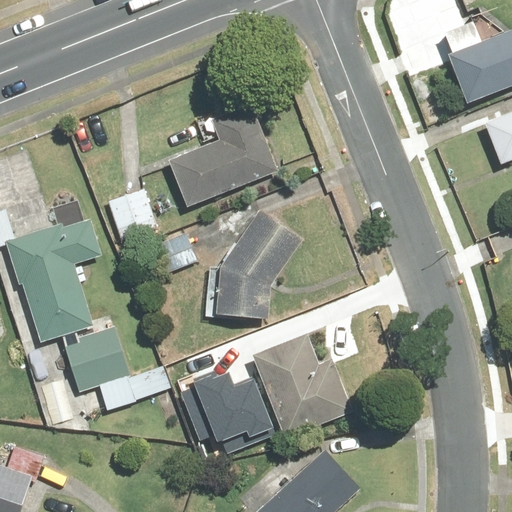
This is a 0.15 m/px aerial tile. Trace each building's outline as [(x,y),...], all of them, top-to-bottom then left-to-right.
[(483,20),(447,33),(474,106),(511,92),(511,27),(489,36),(483,20)] [(170,159),(190,208),(289,169),(261,98),(214,117),(222,138),(170,159)] [(511,110),(488,119),(505,166),(511,163),(511,110)] [(0,154),(0,208),(42,194),(26,146),(0,154)] [(149,184),(110,199),(126,238),(164,223),(149,184)] [(217,259),(212,321),(270,325),(274,280),(305,242),(261,206),(217,259)] [(95,210),(7,240),(43,345),(101,326),(81,268),(112,258),(95,210)] [(193,231),(155,246),(167,275),(204,260),(193,231)] [(328,331),(259,355),(290,442),(359,417),(328,331)] [(158,332),(72,361),(84,394),(103,388),(111,411),(177,388),(158,332)] [(181,398),(198,443),(217,436),(225,458),(277,439),(253,377),(234,384),(230,372),(194,386),(196,392),(181,398)] [(0,454),(0,511),(31,511),(48,453),(16,443),(12,457),(0,454)] [(274,495),(254,511),(351,511),(371,494),(328,446),(302,470),(286,452),(258,477),(274,495)]
